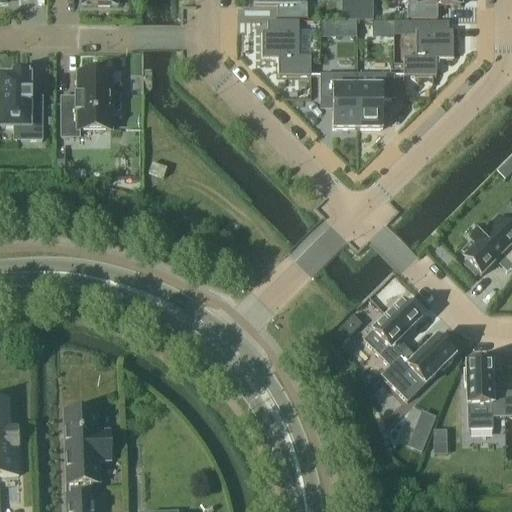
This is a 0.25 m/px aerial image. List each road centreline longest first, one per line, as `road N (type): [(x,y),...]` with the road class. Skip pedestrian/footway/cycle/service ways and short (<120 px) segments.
road 1 (residential): [(504,9),(502,68),(354,214)]
road 2 (tertiary): [(221,348),(191,322),(123,288),(0,273)]
road 3 (residential): [(354,214),(208,66),(205,41)]
road 4 (residential): [(205,41),(0,40)]
road 5 (residential): [(354,214),(482,333),(511,333)]
road 6 (tertiary): [(304,511),(284,439),(221,348)]
road 7 (residential): [(354,214),(244,326)]
